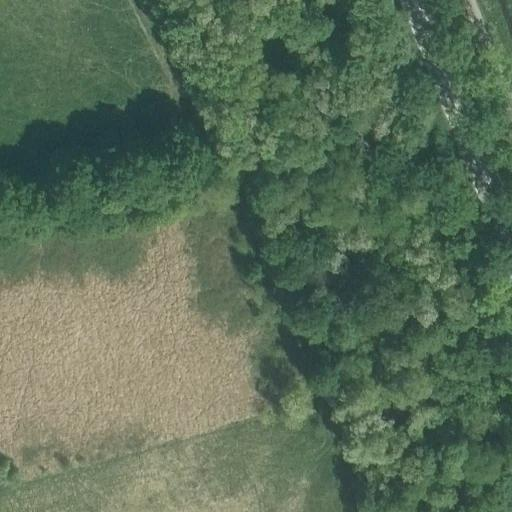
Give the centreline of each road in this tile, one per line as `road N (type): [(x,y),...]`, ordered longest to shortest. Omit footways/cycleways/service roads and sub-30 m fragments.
road 1 (unclassified): [(511,374),(364,0)]
road 2 (primary): [(511,243),(414,0)]
road 3 (track): [(228,148),(406,108)]
